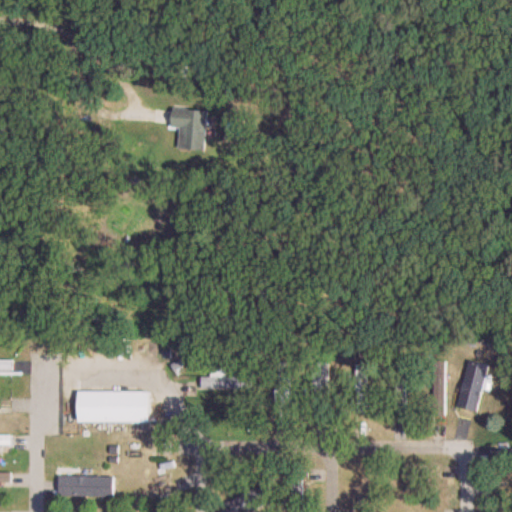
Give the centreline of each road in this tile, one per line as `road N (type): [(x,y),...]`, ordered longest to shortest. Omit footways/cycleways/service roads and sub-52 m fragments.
road 1 (residential): [(201,449),(469,449)]
road 2 (residential): [(34,511),(34,360)]
road 3 (residential): [(201,449),(160,385),(99,378)]
